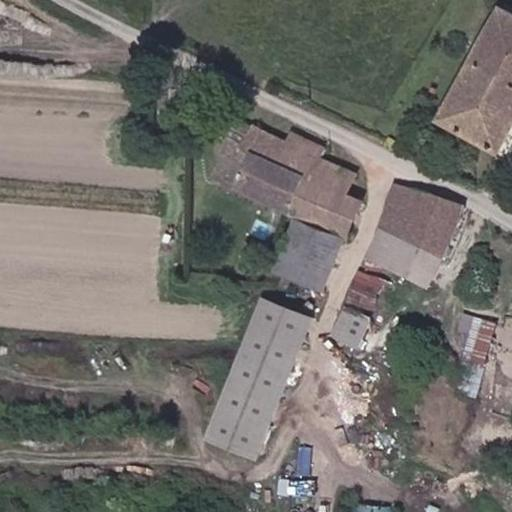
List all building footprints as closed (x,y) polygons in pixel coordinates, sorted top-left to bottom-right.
[(511,136),(511,12),(507,10),(443,120),(504,150),(511,136)] [(249,142),(232,134),(230,139),(280,161),(289,146),(255,130),(249,142)] [(280,161),(230,139),(222,157),(248,169),(240,187),(299,213),(322,159),(325,151),(294,136),(289,146),(280,161)] [(240,187),(248,169),(222,157),(214,175),(240,187)] [(356,175),(322,159),(299,213),(307,216),(331,227),(345,197),(356,175)] [(445,261),(465,215),(467,209),(400,188),(382,236),(445,261)] [(371,209),(345,197),(331,227),(355,238),(358,239),(371,209)] [(331,227),(307,216),(282,272),(331,293),(355,238),(331,227)] [(350,300),(381,308),(389,279),(357,271),(350,300)] [(319,320),(271,298),(210,436),(258,458),(319,320)] [(372,325),(349,315),(336,339),(361,347),(372,325)] [(478,345),(467,392),(485,396),(501,324),(465,316),(459,341),(478,345)]
